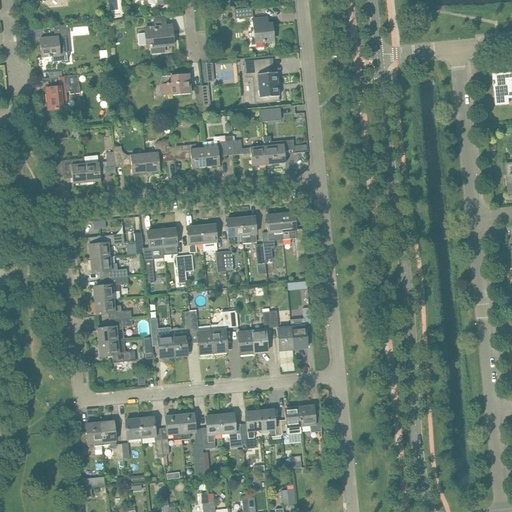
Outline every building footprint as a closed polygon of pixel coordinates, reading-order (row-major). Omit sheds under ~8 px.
[(253,18),(252,9),(234,10),(235,19),(253,18)] [(255,42),(263,41),(273,40),(272,25),(264,25),(263,18),(253,19),(252,19),(255,42)] [(147,48),(163,47),(173,46),(173,45),(171,46),(169,33),(171,33),(171,26),(165,26),(164,19),(165,19),(153,20),(154,28),(145,29),(147,48)] [(67,63),(65,37),(68,37),(67,26),(53,27),(54,38),(39,39),(41,58),(58,56),(58,63),(67,63)] [(270,73),(269,59),(243,62),(245,79),(253,78),(255,93),(263,93),(264,103),(279,102),(279,97),(278,90),(276,91),(276,85),(278,85),(276,73),(270,73)] [(163,96),(188,93),(189,94),(187,75),(171,77),(171,74),(170,74),(170,76),(161,76),(163,96)] [(496,105),(506,104),(508,104),(507,95),(511,94),(511,74),(509,75),(509,76),(504,77),(503,74),(493,75),(494,81),(493,82),(493,83),(494,83),(496,105)] [(63,77),(64,82),(54,83),(54,88),(45,89),(48,111),(62,109),(61,93),(70,92),(69,87),(78,86),(77,75),(63,77)] [(203,106),(201,86),(195,87),(197,107),(203,106)] [(208,86),(207,86),(201,86),(203,106),(210,106),(208,86)] [(280,108),(260,110),(261,122),(281,120),(280,108)] [(241,140),(233,141),(234,155),(236,155),(242,154),(241,148),(241,140)] [(155,153),(144,154),(146,173),(159,172),(159,166),(164,165),(164,162),(174,161),(173,146),(169,147),(169,141),(158,142),(154,145),(155,153)] [(217,147),(203,148),(205,167),(219,166),(218,156),(234,155),(233,141),(216,142),(217,147)] [(283,141),(273,142),(271,142),(271,145),(264,146),(266,166),(285,164),(283,141)] [(189,145),(173,146),(174,161),(177,160),(177,159),(190,157),(191,169),(205,167),(203,148),(190,150),(189,145)] [(121,146),(113,147),(113,152),(114,164),(122,164),(121,148),(121,147),(121,146)] [(264,146),(241,148),(242,154),(250,153),(251,167),(266,166),(264,146)] [(86,183),(100,182),(99,175),(104,174),(104,169),(115,167),(114,164),(113,152),(83,156),(83,158),(84,164),(86,183)] [(144,154),(122,156),(123,166),(131,166),(132,175),(146,173),(144,154)] [(83,158),(54,161),(55,176),(63,176),(63,177),(72,177),(72,184),(86,183),(84,164),(83,158)] [(279,215),(282,240),(294,239),(296,261),(304,260),(301,229),(295,230),(294,214),(279,215)] [(282,240),(279,215),(266,216),(268,233),(269,241),(282,240)] [(254,218),(240,219),(242,236),(249,235),(250,244),(256,243),(255,234),(254,218)] [(242,236),(240,219),(226,220),(228,237),(229,246),(235,245),(234,236),(242,236)] [(200,227),(202,244),(209,243),(210,251),(217,251),(216,242),(214,225),(200,227)] [(202,244),(200,227),(187,228),(189,254),(196,253),(195,244),(202,244)] [(175,229),(160,231),(162,247),(169,247),(170,255),(177,255),(176,246),(175,229)] [(162,247),(160,231),(147,232),(148,248),(149,248),(150,257),(156,257),(155,248),(162,247)] [(142,254),(140,233),(134,234),(136,255),(142,254)] [(90,259),(109,257),(108,246),(124,244),(123,235),(88,238),(90,259)] [(263,243),(265,259),(273,259),(271,242),(263,243)] [(265,263),(265,259),(263,243),(255,244),(257,264),(265,263)] [(223,254),(224,269),(233,269),(232,253),(223,254)] [(224,269),(223,254),(216,254),(217,270),(224,269)] [(109,257),(90,259),(91,273),(103,272),(104,279),(127,277),(126,269),(117,270),(117,264),(110,264),(109,257)] [(183,258),(185,273),(193,273),(191,257),(183,258)] [(185,273),(183,258),(176,258),(178,285),(186,284),(185,273)] [(145,273),(152,273),(151,261),(144,262),(145,273)] [(154,261),(155,272),(165,271),(164,261),(154,261)] [(152,273),(145,273),(146,285),(154,285),(152,273)] [(127,277),(104,279),(105,286),(92,287),(94,301),(113,299),(112,286),(128,284),(127,277)] [(114,306),(113,299),(94,301),(95,315),(108,314),(108,321),(131,319),(130,311),(121,312),(121,305),(114,306)] [(309,308),(303,309),(302,309),(304,325),(311,324),(309,308)] [(236,311),(229,312),(230,327),(237,327),(236,311)] [(269,312),(271,328),(278,327),(276,311),(269,312)] [(191,331),(189,316),(189,312),(182,312),(184,332),(191,331)] [(230,327),(229,312),(222,312),(223,328),(230,327)] [(271,328),(269,312),(262,313),(264,328),(271,328)] [(196,315),(189,316),(191,331),(197,330),(196,315)] [(131,319),(108,321),(109,328),(97,329),(98,343),(124,340),(123,327),(132,326),(131,319)] [(158,335),(157,319),(149,320),(150,335),(158,335)] [(305,327),(290,328),(293,348),(306,347),(306,348),(307,348),(305,327)] [(170,328),(157,329),(158,333),(158,335),(158,337),(171,335),(170,328)] [(293,348),(290,328),(277,329),(279,351),(280,351),(280,349),(293,348)] [(210,332),(213,353),(227,352),(225,330),(210,332)] [(251,332),(253,352),(266,350),(266,352),(267,352),(265,330),(251,332)] [(213,353),(210,332),(197,333),(199,355),(213,353)] [(253,352),(251,332),(237,333),(239,355),(240,355),(240,353),(253,352)] [(171,335),(173,356),(186,354),(186,356),(187,356),(185,334),(171,335)] [(173,356),(171,335),(158,337),(157,337),(159,358),(160,358),(160,357),(173,356)] [(152,358),(151,338),(143,339),(145,359),(152,358)] [(124,340),(98,343),(99,357),(112,356),(112,363),(135,361),(134,351),(125,352),(124,340)] [(313,406),(299,408),(300,426),(309,425),(310,433),(321,432),(319,410),(313,411),(313,406)] [(286,420),(280,421),(281,436),(294,435),(293,427),(300,426),(299,408),(285,409),(286,420)] [(281,436),(280,421),(274,421),(273,410),(259,412),(260,430),(268,430),(269,437),(281,436)] [(246,424),(240,425),(242,446),(248,445),(249,451),(255,450),(253,431),(260,430),(259,412),(245,413),(246,424)] [(202,447),(200,429),(194,429),(193,414),(179,415),(181,440),(189,439),(189,433),(194,433),(195,445),(196,447),(202,447)] [(242,446),(240,425),(234,425),(233,414),(219,416),(220,434),(228,433),(229,447),(242,446)] [(166,428),(160,429),(161,440),(167,440),(167,435),(172,435),(173,441),(181,440),(179,415),(165,417),(166,428)] [(206,428),(200,429),(202,447),(202,450),(203,450),(215,448),(213,435),(220,434),(219,416),(205,417),(206,428)] [(153,418),(139,419),(141,438),(155,437),(155,441),(161,440),(160,429),(154,429),(153,418)] [(141,438),(139,419),(125,421),(127,440),(141,438)] [(113,422),(99,423),(101,443),(108,442),(109,450),(115,449),(117,461),(123,460),(121,444),(120,434),(114,435),(113,422)] [(101,443),(99,423),(85,425),(87,437),(81,438),(82,455),(88,454),(88,452),(94,451),(94,444),(101,443)] [(121,444),(123,460),(130,459),(128,444),(121,444)] [(193,448),(196,478),(205,477),(205,471),(203,453),(203,450),(202,450),(202,447),(196,447),(195,445),(194,446),(193,448)] [(90,480),(81,481),(81,489),(90,488),(90,480)] [(91,490),(82,490),(82,498),(91,497),(91,490)] [(200,496),(200,504),(201,511),(208,511),(206,495),(200,496)] [(215,511),(214,503),(213,495),(206,495),(208,511),(215,511)]
